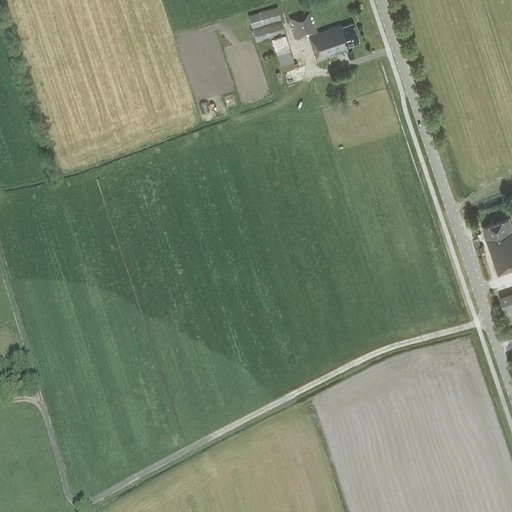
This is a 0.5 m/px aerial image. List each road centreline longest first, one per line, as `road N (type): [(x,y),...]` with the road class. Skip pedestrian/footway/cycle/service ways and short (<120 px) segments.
road 1 (track): [(487,319),(376,354),(72,511)]
road 2 (tertiary): [(511,391),(380,0)]
road 3 (track): [(72,511),(0,266)]
